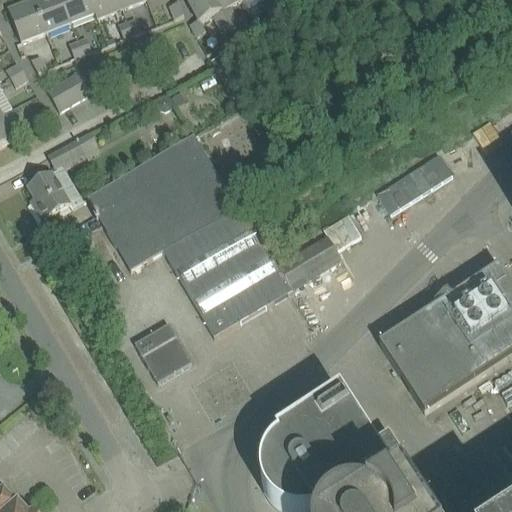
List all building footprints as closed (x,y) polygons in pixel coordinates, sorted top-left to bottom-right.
[(41,0),(34,3),(47,36),(72,27),(61,0),(41,0)] [(61,0),(72,27),(96,17),(89,0),(61,0)] [(89,0),(98,22),(123,12),(117,0),(89,0)] [(117,0),(123,12),(148,3),(146,0),(117,0)] [(230,10),(243,3),(241,0),(186,0),(199,24),(200,26),(212,19),(223,39),(224,38),(229,47),(245,39),(230,10)] [(267,10),(274,23),(290,14),(283,1),(267,10)] [(22,46),(47,36),(34,3),(9,13),(22,46)] [(170,9),(175,23),(185,19),(179,6),(170,9)] [(125,43),(142,36),(137,23),(119,29),(125,43)] [(199,24),(190,29),(197,41),(206,37),(200,26),(199,24)] [(70,49),(75,62),(92,55),(87,42),(70,49)] [(227,56),(212,64),(222,83),(237,76),(233,69),(239,65),(233,53),(227,56)] [(39,78),(48,73),(41,60),(32,65),(39,78)] [(16,90),(28,83),(19,67),(7,75),(16,90)] [(48,95),(60,115),(94,96),(82,75),(48,95)] [(182,94),(172,99),(177,108),(187,102),(182,94)] [(159,103),(157,108),(160,114),(166,116),(171,113),(173,108),(170,102),(165,100),(159,103)] [(48,116),(36,124),(41,132),(53,124),(48,116)] [(3,118),(0,119),(0,151),(16,141),(3,118)] [(56,173),(63,169),(66,174),(100,155),(91,137),(49,160),(56,173)] [(106,192),(88,202),(97,217),(95,218),(97,223),(99,221),(131,275),(164,256),(214,343),(291,297),(243,210),(238,212),(229,196),(195,139),(160,159),(106,192)] [(439,159),(378,197),(391,219),(453,179),(439,159)] [(43,225),(61,214),(71,208),(53,177),(29,192),(36,204),(32,206),(43,225)] [(329,240),(278,270),(293,295),(344,266),(337,255),(362,241),(349,220),(325,234),(329,240)] [(381,346),(426,416),(511,358),(511,287),(500,269),(381,346)] [(170,328),(136,348),(154,380),(158,387),(193,367),(188,359),(170,328)] [(262,477),(262,479),(262,481),(262,483),(262,485),(263,487),(263,489),(264,491),(264,493),(265,495),(266,497),(267,499),(268,501),(269,503),(270,504),(272,506),(273,507),(274,509),(276,510),(278,511),(277,511),(437,511),(398,451),(389,437),(374,447),(353,415),(342,399),(278,441),(280,444),(278,445),(277,446),(275,448),(274,449),(272,451),(271,452),(270,454),(268,456),(267,457),(266,459),(265,461),(265,463),(264,465),(263,467),(263,469),(262,471),(262,473),(262,475),(262,477)] [(0,511),(23,511),(19,507),(17,508),(5,494),(0,497),(0,511)]
